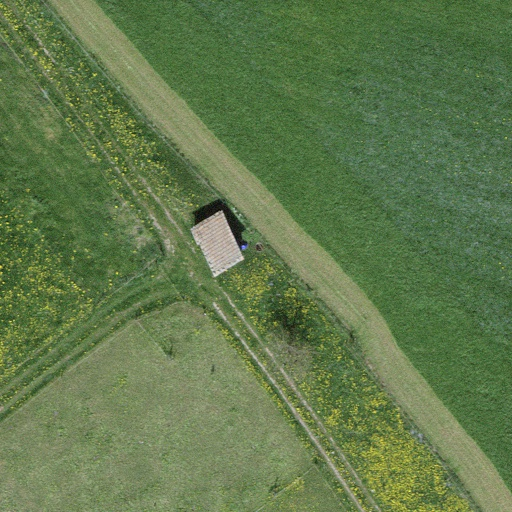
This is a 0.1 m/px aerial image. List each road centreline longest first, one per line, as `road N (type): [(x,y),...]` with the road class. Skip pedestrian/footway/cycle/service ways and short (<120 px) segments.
road 1 (track): [(357,511),(191,262),(0,4)]
road 2 (track): [(191,262),(0,403)]
